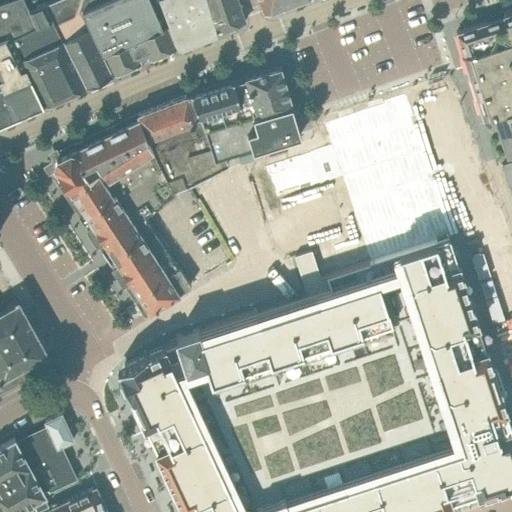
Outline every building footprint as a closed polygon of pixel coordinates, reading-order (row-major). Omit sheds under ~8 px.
[(0,22),(26,5),(23,0),(6,0),(0,2),(0,22)] [(52,0),(45,3),(59,31),(85,86),(107,76),(113,74),(81,9),(103,0),(52,0)] [(113,74),(144,60),(118,0),(103,0),(81,9),(113,74)] [(118,0),(144,60),(177,46),(168,23),(162,26),(151,0),(118,0)] [(159,0),(169,23),(168,23),(177,46),(216,31),(207,0),(159,0)] [(207,0),(216,31),(245,21),(237,0),(207,0)] [(256,0),(261,13),(288,4),(286,0),(256,0)] [(446,0),(445,3),(460,10),(465,0),(446,0)] [(24,63),(28,72),(44,105),(85,86),(59,31),(45,3),(29,10),(36,26),(30,30),(29,28),(11,35),(24,63)] [(28,10),(26,5),(0,22),(0,82),(15,117),(44,105),(28,72),(24,63),(11,35),(29,28),(30,30),(36,26),(29,10),(28,10)] [(511,8),(503,12),(503,13),(492,22),(490,16),(490,20),(456,31),(463,52),(461,52),(468,74),(470,74),(476,93),(474,94),(482,115),(493,112),(511,105),(511,8)] [(280,66),(245,76),(257,114),(291,103),(280,66)] [(257,114),(245,76),(191,93),(200,116),(204,130),(224,124),(257,114)] [(0,123),(15,117),(0,82),(0,123)] [(191,93),(137,113),(139,117),(149,144),(151,148),(172,140),(169,133),(186,127),(184,122),(200,116),(191,93)] [(331,145),(265,166),(275,194),(341,173),(370,260),(448,234),(425,161),(411,117),(414,116),(406,94),(405,94),(405,93),(383,100),(384,103),(324,122),(331,145)] [(257,114),(224,124),(234,155),(300,134),(291,103),(257,114)] [(511,105),(493,112),(500,132),(511,128),(511,105)] [(139,117),(137,113),(128,118),(130,121),(56,156),(53,164),(55,167),(70,191),(70,190),(149,311),(179,292),(191,284),(179,266),(178,266),(145,216),(162,205),(161,203),(175,194),(174,192),(168,178),(161,166),(151,148),(149,144),(139,117)] [(511,151),(511,128),(500,132),(507,154),(511,151)] [(208,148),(161,166),(168,178),(174,192),(191,184),(228,165),(225,158),(212,162),(208,148)] [(511,160),(502,164),(511,195),(511,160)] [(124,363),(120,374),(130,396),(131,396),(144,424),(145,423),(156,448),(155,448),(168,477),(185,511),(418,511),(433,507),(433,506),(451,501),(451,500),(477,491),(477,492),(499,485),(500,487),(502,486),(511,482),(511,426),(505,408),(506,408),(501,391),(492,363),(491,364),(486,347),(485,348),(485,347),(477,322),(478,322),(473,306),(472,306),(463,278),(458,262),(457,262),(449,235),(448,235),(448,234),(370,260),(369,260),(320,276),(311,249),(294,254),(295,257),(305,288),(309,301),(261,315),(259,316),(257,308),(226,319),(198,328),(176,335),(177,339),(169,343),(165,345),(164,345),(146,353),(124,363)] [(5,304),(0,307),(0,391),(43,367),(37,356),(46,351),(17,299),(5,305),(5,304)] [(38,511),(39,511),(37,508),(48,503),(43,493),(44,493),(43,491),(48,489),(49,491),(77,477),(61,444),(73,438),(62,414),(61,412),(45,420),(46,424),(27,433),(15,438),(14,436),(0,444),(0,510),(1,511),(38,511)] [(122,511),(108,480),(97,486),(39,511),(38,511),(122,511)]
